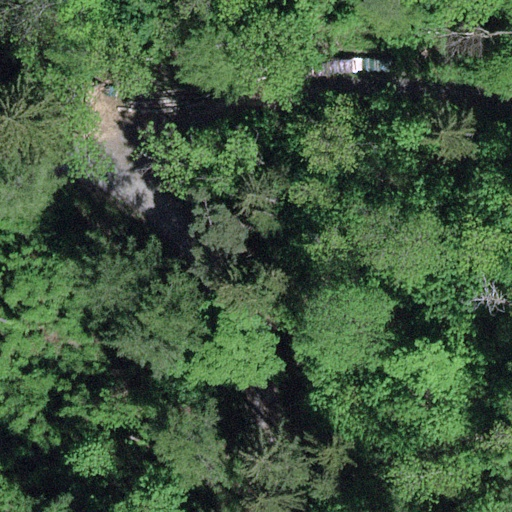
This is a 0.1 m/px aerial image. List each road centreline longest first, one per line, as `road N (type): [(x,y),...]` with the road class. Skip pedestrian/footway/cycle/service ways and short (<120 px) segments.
road 1 (track): [(0,145),(75,166),(180,237),(256,347),(274,473),(261,511)]
road 2 (track): [(75,166),(181,118),(321,91),(511,96)]
